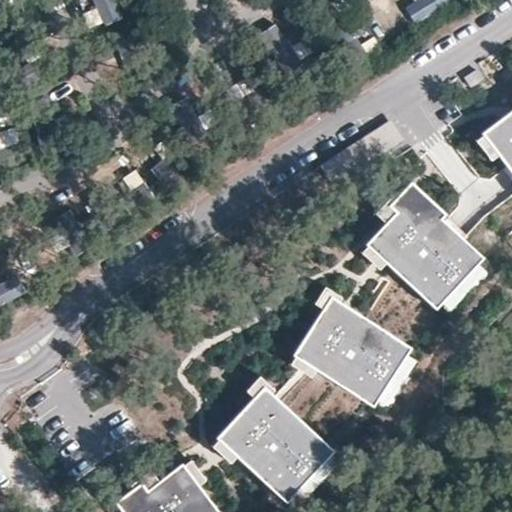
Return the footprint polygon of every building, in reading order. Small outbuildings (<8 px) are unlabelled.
[(90,0),(109,27),(132,12),(123,0),(90,0)] [(419,0),(405,8),(415,25),(450,5),(447,0),(419,0)] [(187,147),(206,138),(188,103),(170,112),(187,147)] [(511,109),(483,131),(511,169),(511,109)] [(360,166),(404,144),(395,125),(350,147),(360,166)] [(414,193),(441,218),(446,213),(412,181),(391,204),(398,210),(414,193)] [(484,256),(441,218),(414,193),(398,210),(367,243),(436,308),(442,302),(478,262),(484,256)] [(91,208),(63,219),(69,234),(97,224),(91,208)] [(478,262),(442,302),(449,308),(485,270),(478,262)] [(330,297),(294,354),(373,405),(377,398),(405,355),(410,348),(330,297)] [(405,355),(377,398),(386,404),(414,360),(405,355)] [(265,386),(219,436),(288,500),(293,494),(328,456),(334,450),(265,386)] [(336,463),(328,456),(293,494),(301,502),(336,463)] [(147,491),(128,505),(133,511),(218,511),(182,464),(147,491)] [(133,511),(128,505),(147,491),(141,483),(117,501),(125,511),(133,511)]
